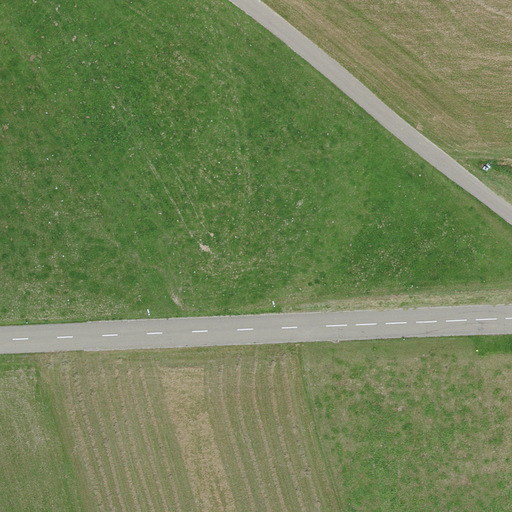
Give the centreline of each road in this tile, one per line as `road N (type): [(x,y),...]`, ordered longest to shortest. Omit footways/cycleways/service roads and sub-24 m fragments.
road 1 (tertiary): [(0,340),(511,319)]
road 2 (unclassified): [(511,215),(239,0)]
